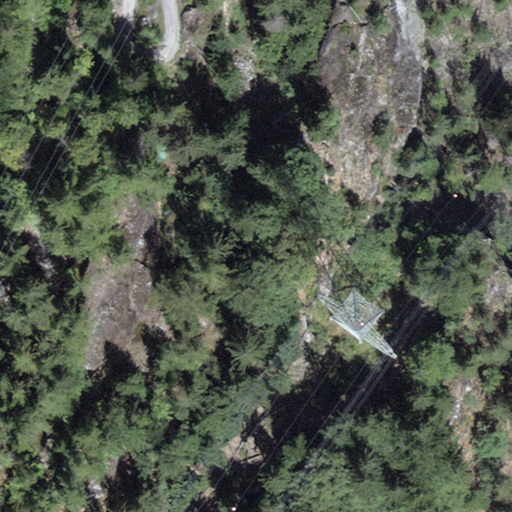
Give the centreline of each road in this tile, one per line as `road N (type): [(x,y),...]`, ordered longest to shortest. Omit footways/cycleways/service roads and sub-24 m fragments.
road 1 (track): [(33,0),(28,144),(57,291),(49,323),(22,333),(0,311)]
road 2 (track): [(168,0),(172,42),(152,60),(138,57),(130,43),(130,0)]
